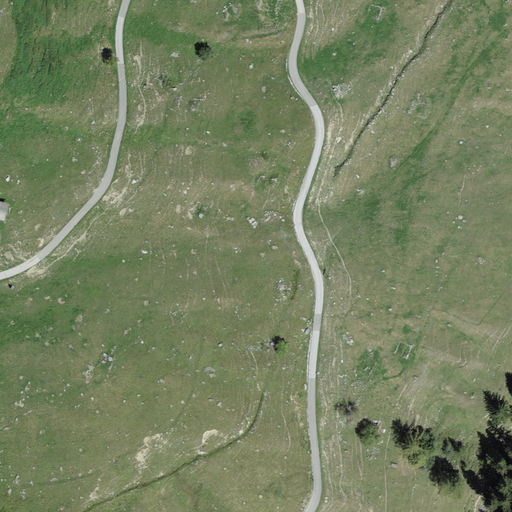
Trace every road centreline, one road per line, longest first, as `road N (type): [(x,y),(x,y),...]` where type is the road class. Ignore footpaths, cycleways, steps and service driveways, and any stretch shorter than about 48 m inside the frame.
road 1 (track): [(310,511),(317,488),(311,378),(319,283),(297,212),(320,128),(292,67),(298,0)]
road 2 (track): [(126,0),(118,35),(121,122),(107,179),(43,253),(0,276)]
